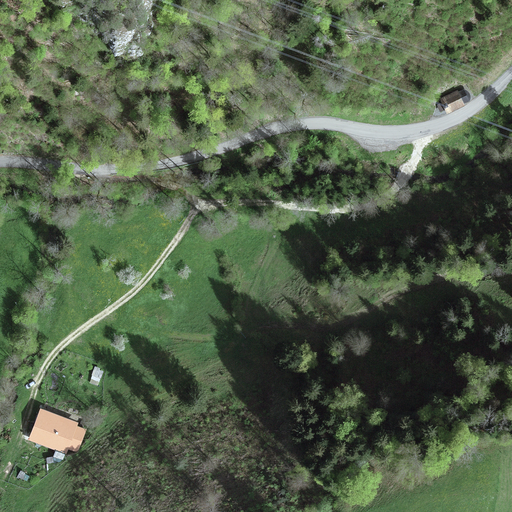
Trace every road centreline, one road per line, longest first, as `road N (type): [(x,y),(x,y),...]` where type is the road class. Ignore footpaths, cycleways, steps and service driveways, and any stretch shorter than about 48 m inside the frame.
road 1 (tertiary): [(511,72),(456,117),(414,130),(287,125),(143,166),(0,161)]
road 2 (track): [(99,169),(180,188),(193,207),(144,281),(46,362),(21,440)]
road 3 (track): [(511,269),(462,269),(394,291),(338,324),(258,321),(248,309),(293,205)]
road 4 (track): [(427,127),(396,187),(373,204),(193,207)]
